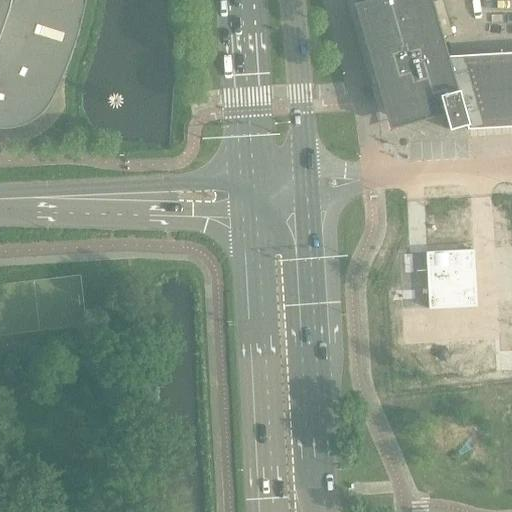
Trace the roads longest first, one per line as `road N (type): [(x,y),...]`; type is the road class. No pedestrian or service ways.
road 1 (secondary): [(333,511),(315,187)]
road 2 (secondary): [(244,191),(258,511)]
road 3 (unclassified): [(0,202),(244,191)]
road 4 (secondary): [(232,0),(244,191)]
road 5 (secondary): [(315,187),(299,0)]
road 6 (residential): [(373,181),(335,0)]
